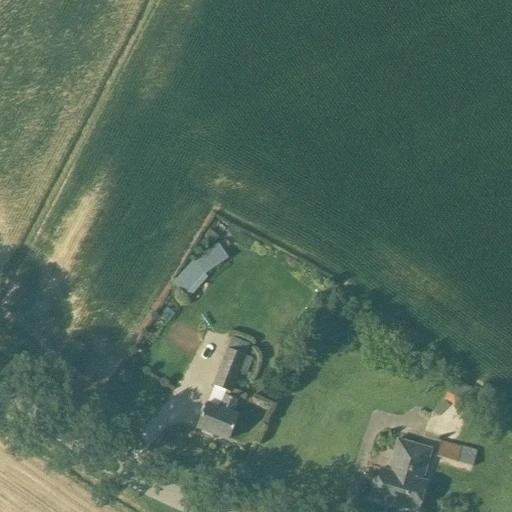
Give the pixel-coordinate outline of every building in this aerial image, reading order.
[(218,243),(194,259),(173,285),(189,298),(208,278),(205,275),(228,258),(218,243)] [(214,386),(230,393),(231,393),(240,373),(247,376),(253,359),(245,356),(249,344),(232,337),(228,349),(226,348),(211,385),(214,386)] [(454,379),(443,400),(470,414),(481,393),(454,379)] [(220,408),(208,404),(207,403),(197,429),(229,442),(240,416),(233,414),(238,400),(229,397),(225,395),(220,408)] [(426,482),(423,482),(432,448),(397,438),(388,472),(380,470),(373,500),(418,511),(426,482)] [(440,440),(436,457),(472,467),(477,450),(440,440)]
